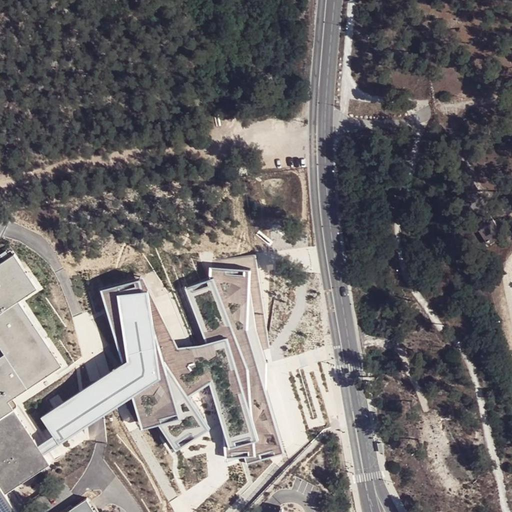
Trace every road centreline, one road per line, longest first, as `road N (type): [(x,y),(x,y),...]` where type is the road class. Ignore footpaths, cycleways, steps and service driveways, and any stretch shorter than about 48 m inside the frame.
road 1 (tertiary): [(378,500),(326,192),(334,0)]
road 2 (track): [(0,178),(154,150),(312,138)]
